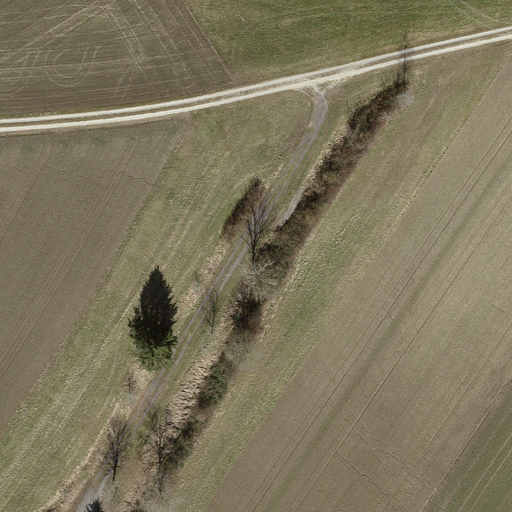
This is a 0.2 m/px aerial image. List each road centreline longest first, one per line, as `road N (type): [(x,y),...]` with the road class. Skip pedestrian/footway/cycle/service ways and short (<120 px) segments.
road 1 (track): [(0,124),(219,99),(511,32)]
road 2 (track): [(83,511),(307,140),(333,75)]
road 3 (track): [(0,506),(223,158)]
